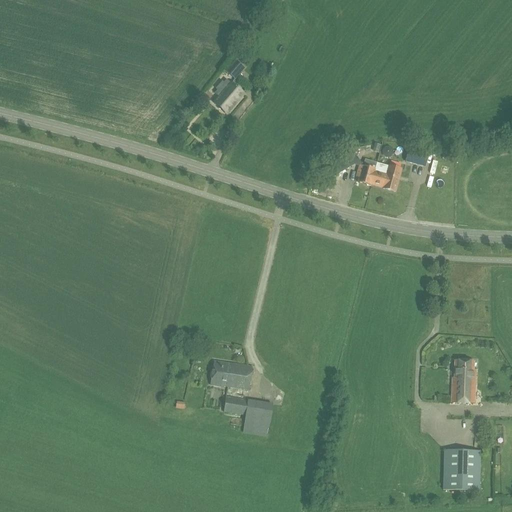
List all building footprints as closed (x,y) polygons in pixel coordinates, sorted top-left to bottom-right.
[(225,71),(235,80),(245,68),(235,59),(225,71)] [(214,103),(227,114),(243,94),(231,84),(214,103)] [(226,140),(227,132),(220,132),(219,139),(226,140)] [(391,158),(393,154),(393,150),(389,147),(385,148),(382,151),(382,156),(386,159),(391,158)] [(325,167),(332,178),(354,165),(353,162),(358,159),(352,150),(325,167)] [(405,162),(425,167),(428,155),(408,150),(405,162)] [(372,185),(375,169),(372,169),(374,162),(364,159),(362,166),(359,165),(356,177),(358,177),(357,183),(371,186),(372,185)] [(383,188),(383,189),(396,192),(402,169),(377,163),(375,169),(372,185),(383,188)] [(451,402),(474,403),(475,369),(474,369),(474,362),(454,361),(454,377),(452,377),(451,402)] [(211,384),(248,390),(252,367),(214,362),(211,384)] [(127,387),(105,388),(105,401),(123,400),(123,395),(127,395),(127,387)] [(225,399),(223,413),(245,416),(247,402),(225,399)] [(235,462),(252,469),(260,451),(243,444),(235,462)] [(443,490),(479,491),(480,451),(444,450),(443,490)]
